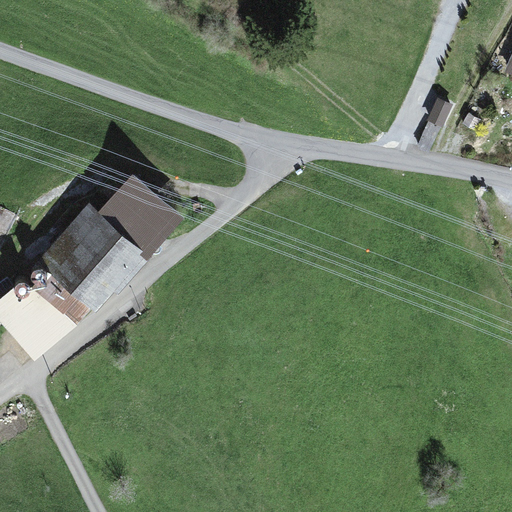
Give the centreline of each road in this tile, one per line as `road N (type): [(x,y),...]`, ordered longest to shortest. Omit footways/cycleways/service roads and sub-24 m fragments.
road 1 (unclassified): [(0,52),(279,152),(391,157)]
road 2 (unclassified): [(391,157),(455,0)]
road 3 (unclassified): [(391,157),(511,180)]
